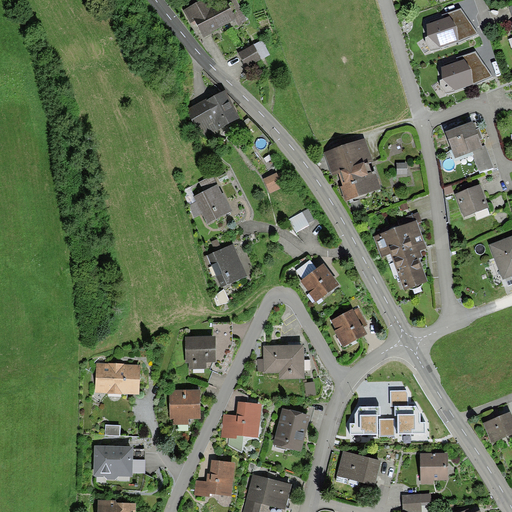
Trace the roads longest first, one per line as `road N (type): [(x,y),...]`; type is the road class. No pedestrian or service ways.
road 1 (tertiary): [(154,0),(316,179),(408,342)]
road 2 (residential): [(347,381),(294,299),(272,297),(170,511)]
road 3 (residential): [(449,322),(421,122)]
road 4 (tertiary): [(408,342),(511,508)]
road 5 (residential): [(421,122),(483,106),(503,168)]
road 6 (residential): [(421,122),(384,0)]
road 7 (residential): [(310,495),(347,381)]
